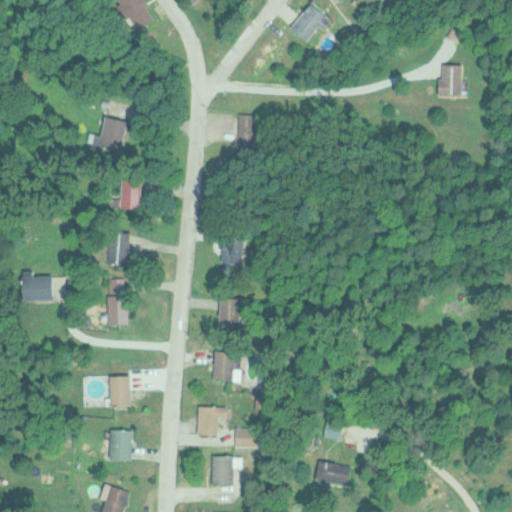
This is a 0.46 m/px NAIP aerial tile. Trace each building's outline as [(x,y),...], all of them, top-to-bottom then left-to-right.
[(137,0),(131,4),(146,28),(165,17),(154,0),(137,0)] [(301,26),(320,40),(339,15),(320,1),(301,26)] [(470,63),(449,63),(449,94),(470,94),(470,63)] [(130,151),(133,117),(109,115),(107,134),(99,134),(98,149),(130,151)] [(118,207),(148,208),(149,178),(129,177),(128,198),(119,198),(118,207)] [(138,230),(117,230),(116,264),(137,264),(138,230)] [(230,261),(252,261),(252,236),(230,236),(230,261)] [(63,300),(63,274),(31,274),(31,299),(63,300)] [(138,323),(138,294),(116,294),(116,323),(138,323)] [(250,298),(230,295),(227,324),(247,327),(250,298)] [(244,349),(223,349),(223,379),(244,379),(244,349)] [(141,403),(141,373),(120,373),(120,403),(141,403)] [(208,404),(208,432),(227,432),(227,416),(237,416),(237,404),(208,404)] [(350,422),(334,421),(333,435),(348,437),(350,422)] [(268,445),(268,426),(244,426),(243,445),(268,445)] [(141,427),(120,427),(120,458),(141,458),(141,427)] [(222,483),(245,483),(245,454),(222,454),(222,483)] [(353,479),(352,473),(356,473),(355,463),(332,466),(334,481),(353,479)] [(132,511),(139,489),(119,483),(109,511),(132,511)]
